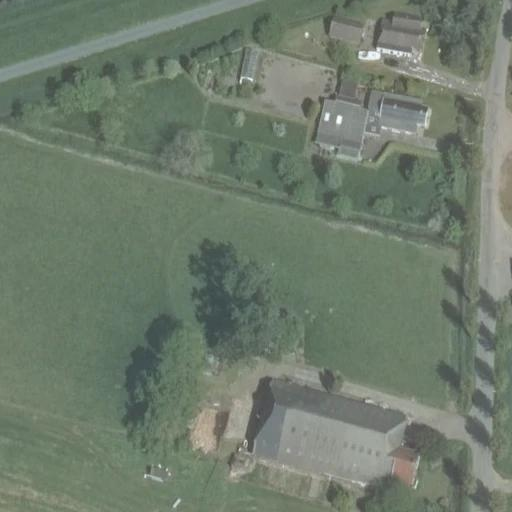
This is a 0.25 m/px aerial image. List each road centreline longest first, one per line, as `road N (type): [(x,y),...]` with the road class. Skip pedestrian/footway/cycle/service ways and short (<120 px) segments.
road 1 (unclassified): [(507,0),(492,268)]
road 2 (unclassified): [(247,0),(0,77)]
road 3 (unclassified): [(479,511),(492,268)]
